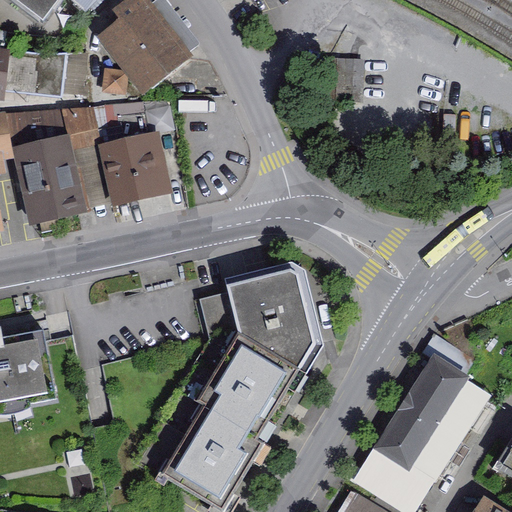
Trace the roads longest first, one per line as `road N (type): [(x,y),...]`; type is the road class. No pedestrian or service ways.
road 1 (residential): [(293,216),(0,273)]
road 2 (tertiary): [(285,511),(428,286)]
road 3 (residential): [(199,0),(242,74),(293,216)]
road 4 (residential): [(428,286),(331,225),(293,216)]
road 5 (residential): [(447,511),(511,408)]
